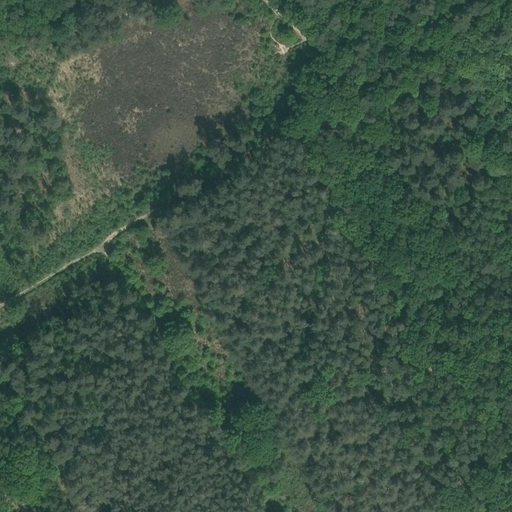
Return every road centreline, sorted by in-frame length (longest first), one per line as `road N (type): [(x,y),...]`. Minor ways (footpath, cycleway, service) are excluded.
road 1 (track): [(361,82),(106,247)]
road 2 (track): [(266,0),(361,82)]
road 3 (track): [(0,310),(106,247)]
